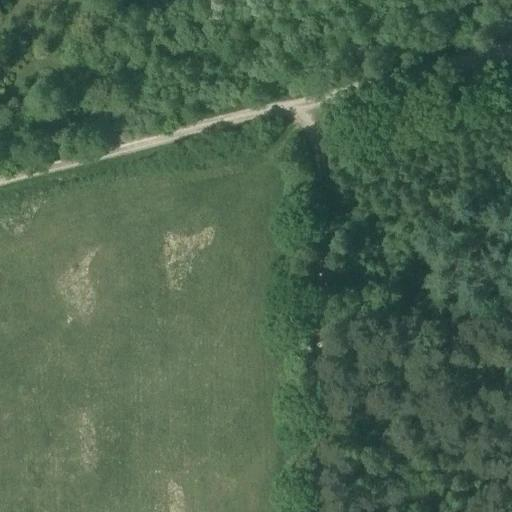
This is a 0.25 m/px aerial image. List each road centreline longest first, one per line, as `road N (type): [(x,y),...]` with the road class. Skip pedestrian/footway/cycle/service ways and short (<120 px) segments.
road 1 (track): [(318,511),(322,197),(306,103)]
road 2 (track): [(306,103),(0,181)]
road 3 (track): [(511,50),(306,103)]
